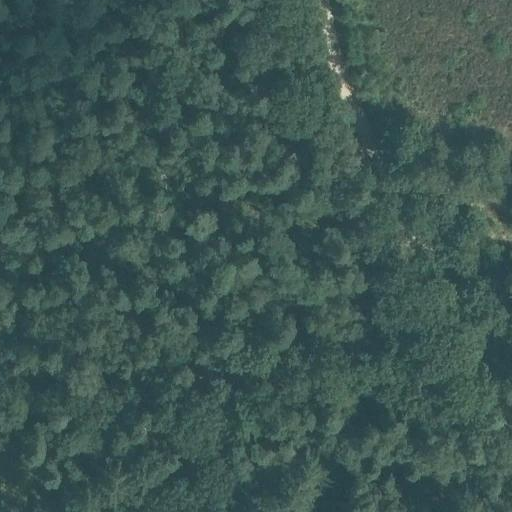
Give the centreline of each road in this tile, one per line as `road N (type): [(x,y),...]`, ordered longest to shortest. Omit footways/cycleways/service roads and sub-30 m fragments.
road 1 (track): [(496,382),(0,370)]
road 2 (track): [(496,382),(385,170),(326,0)]
